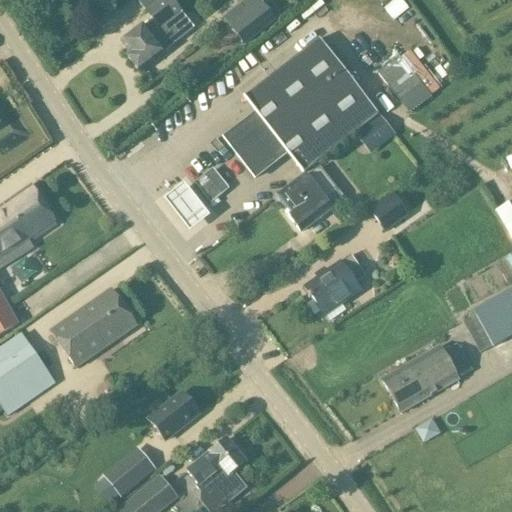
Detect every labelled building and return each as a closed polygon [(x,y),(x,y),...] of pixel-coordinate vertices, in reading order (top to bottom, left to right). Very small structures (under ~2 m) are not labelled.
[(150,22),(142,28),(142,27),(120,45),(131,57),(127,60),(139,75),(164,54),(156,44),(174,30),(169,23),(182,12),(172,0),(139,0),(136,3),(144,13),(143,13),(150,22)] [(256,0),(244,10),(241,6),(225,18),(233,28),(231,30),(243,45),(274,21),(262,5),(257,0),(256,0)] [(223,140),(254,180),(286,155),(303,177),(378,118),(318,41),(242,100),(255,116),(223,140)] [(376,75),(410,121),(433,103),(399,57),(376,75)] [(366,151),(367,150),(390,132),(381,120),(357,138),(366,151)] [(329,211),(324,205),(337,194),(319,169),(305,180),(304,178),(277,198),(289,213),(287,215),(300,233),(329,211)] [(199,195),(211,210),(224,201),(212,185),(199,195)] [(0,263),(56,227),(28,187),(0,207),(0,263)] [(408,218),(393,196),(392,195),(367,212),(383,236),(408,218)] [(182,196),(164,210),(188,241),(206,227),(182,196)] [(511,238),(511,204),(497,214),(511,238)] [(350,257),(340,265),(340,264),(325,274),(323,271),(315,277),(317,280),(303,290),(323,319),(360,293),(355,286),(365,278),(350,257)] [(478,356),(491,349),(492,351),(511,340),(511,289),(472,311),(475,317),(461,324),(478,356)] [(49,333),(76,371),(135,329),(109,292),(49,333)] [(0,336),(17,327),(0,295),(0,336)] [(54,387),(20,336),(0,350),(0,409),(7,420),(54,387)] [(456,346),(441,355),(438,349),(380,383),(400,416),(457,383),(457,382),(472,373),(456,346)] [(185,401),(180,395),(147,422),(164,443),(197,416),(192,410),(195,408),(188,399),(185,401)] [(412,429),(420,443),(438,434),(430,420),(412,429)] [(221,511),(246,492),(232,475),(244,465),(226,442),(186,473),(198,488),(193,492),(198,497),(198,507),(201,511),(221,511)] [(136,452),(105,478),(120,496),(151,471),(136,452)] [(165,511),(178,502),(159,478),(153,483),(118,511),(165,511)]
